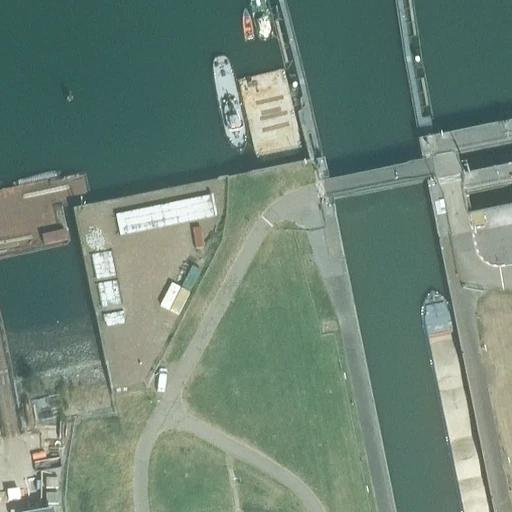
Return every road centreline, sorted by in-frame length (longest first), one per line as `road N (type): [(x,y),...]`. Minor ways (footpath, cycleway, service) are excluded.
road 1 (unclassified): [(385,511),(336,275),(296,202)]
road 2 (unclassified): [(162,409),(255,243),(296,202)]
road 3 (unclassified): [(320,511),(303,490),(162,409)]
road 4 (unclassified): [(296,202),(435,168),(449,173),(451,186)]
road 5 (unclassified): [(511,282),(479,276),(451,186)]
